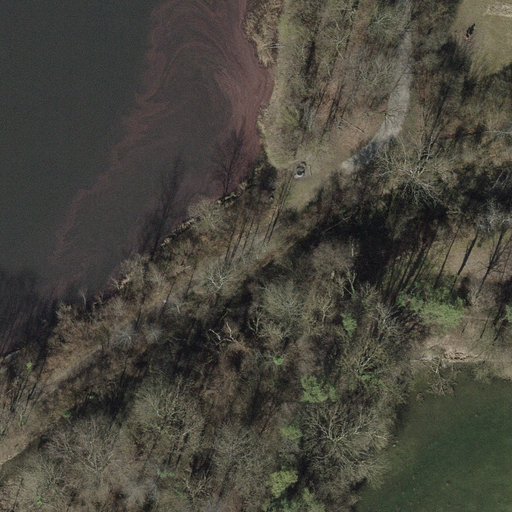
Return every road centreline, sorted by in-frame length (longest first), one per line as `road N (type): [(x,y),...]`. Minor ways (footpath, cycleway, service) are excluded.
road 1 (track): [(511,131),(373,152),(0,427)]
road 2 (track): [(396,0),(373,152)]
